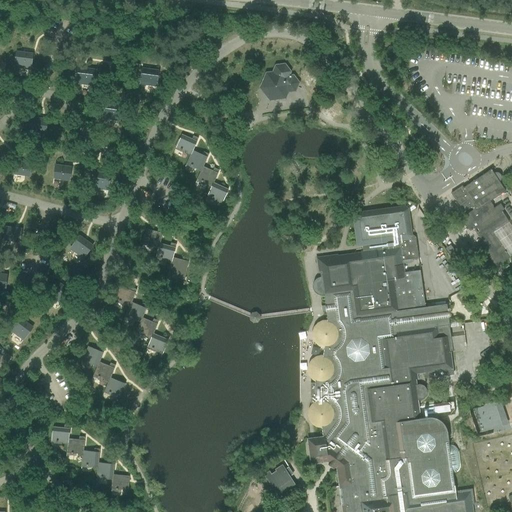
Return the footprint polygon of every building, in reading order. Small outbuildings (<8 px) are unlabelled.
[(29,74),(30,74),(33,54),(17,52),(15,67),(30,69),(29,74)] [(268,75),(267,75),(262,88),(271,99),(284,97),(287,92),(288,92),(295,90),(297,83),(284,66),(277,67),(276,70),(274,74),(273,77),(268,77),(268,75)] [(78,68),(76,83),(92,85),(91,90),(92,90),(94,70),(78,68)] [(156,91),(156,86),(158,71),(142,68),(140,84),(156,86),(155,91),(156,91)] [(119,125),(119,120),(121,105),(105,103),(103,118),(119,120),(118,125),(119,125)] [(32,118),(29,136),(30,136),(30,131),(46,133),(47,119),(32,118)] [(193,151),(198,138),(193,136),(192,139),(182,134),(176,147),(175,151),(177,147),(180,149),(180,150),(182,150),(186,152),(186,153),(190,155),(191,155),(193,151)] [(203,155),(193,151),(191,155),(190,155),(185,167),(186,167),(187,163),(191,165),(191,166),(192,166),(197,168),(196,169),(201,171),(203,167),(209,154),(204,152),(203,155)] [(14,174),(29,176),(31,163),(16,161),(13,179),(14,179),(14,174)] [(55,165),(53,183),(54,178),(69,180),(71,167),(55,165)] [(213,183),(214,183),(219,170),(214,168),(213,171),(203,167),(201,171),(196,183),(198,179),(201,181),(201,182),(203,182),(207,184),(207,185),(211,187),(213,183)] [(472,227),(479,237),(481,240),(482,239),(485,244),(482,246),(496,267),(510,257),(496,237),(495,238),(491,233),(509,222),(502,211),(504,209),(501,204),(494,208),(493,206),(490,201),(506,191),(498,180),(501,178),(499,176),(497,173),(495,175),(491,169),(463,188),(462,186),(451,193),(460,206),(462,205),(465,209),(470,206),(473,210),(461,218),(468,229),(472,227)] [(108,195),(108,190),(110,174),(94,172),(92,188),(108,190),(107,195),(108,195)] [(211,187),(206,199),(208,195),(212,197),(211,198),(213,198),(218,200),(216,204),(221,206),(228,189),(214,183),(213,183),(211,187)] [(317,425),(321,426),(323,437),(315,438),(308,446),(309,452),(310,457),(318,463),(328,462),(329,461),(330,462),(333,464),(337,467),(337,468),(339,486),(342,511),(472,511),(472,505),(474,505),(472,489),(455,491),(453,474),(456,473),(459,470),(460,467),(460,464),(459,452),(457,449),(455,447),(452,445),(449,445),(447,433),(446,427),(443,423),(439,420),(433,418),(428,417),(420,418),(418,400),(421,400),(424,399),(426,395),(427,392),(426,389),(424,386),(421,385),(418,385),(415,385),(415,380),(418,380),(417,374),(425,373),(425,378),(434,376),(445,375),(445,376),(453,375),(450,352),(453,352),(449,323),(448,314),(447,304),(425,307),(420,270),(412,271),(404,272),(403,273),(401,261),(411,260),(419,258),(416,237),(411,234),(408,211),(403,207),(397,208),(392,208),(386,209),(381,210),(375,211),(370,211),(364,212),(359,213),(353,214),(357,246),(362,245),(363,253),(338,256),(338,254),(316,257),(318,274),(320,274),(321,277),(317,278),(314,281),(313,284),(313,288),(314,291),(316,294),(320,296),(323,296),(325,306),(322,306),(322,309),(322,312),(326,312),(327,322),(323,322),(319,324),(316,327),(314,331),(314,335),(315,339),(317,342),(320,345),(324,346),(323,357),(318,357),(314,359),(311,363),(309,368),(310,372),(312,377),(315,380),(315,383),(311,383),(311,403),(315,403),(312,406),(310,410),(309,415),(310,419),(313,423),(317,425)] [(21,229),(6,227),(4,245),(5,240),(20,242),(21,229)] [(160,243),(163,230),(158,229),(157,232),(147,229),(142,247),(143,243),(147,244),(149,245),(149,244),(154,245),(153,247),(158,248),(160,243)] [(81,262),(83,258),(93,245),(80,236),(70,249),(83,258),(80,262),(81,262)] [(173,258),(176,244),(171,243),(170,246),(160,243),(158,248),(155,261),(156,257),(160,258),(160,259),(162,259),(162,258),(167,260),(166,261),(171,262),(173,258)] [(188,262),(173,258),(171,262),(168,275),(169,271),(173,272),(173,273),(175,273),(179,274),(178,278),(184,280),(188,262)] [(58,308),(61,303),(70,291),(57,282),(48,294),(61,303),(58,307),(58,308)] [(131,302),(132,302),(137,290),(132,288),(130,291),(120,286),(113,303),(114,303),(115,300),(119,301),(119,302),(120,302),(121,302),(125,303),(125,305),(129,307),(131,302)] [(141,306),(132,302),(131,302),(129,307),(124,319),(125,319),(126,315),(130,317),(131,318),(132,317),(136,319),(136,321),(140,322),(140,323),(142,318),(143,318),(148,305),(143,303),(141,306)] [(21,344),(24,340),(33,327),(20,318),(10,330),(24,340),(21,344)] [(140,323),(140,322),(135,334),(136,335),(137,331),(141,332),(141,333),(142,334),(143,333),(147,335),(146,336),(151,338),(153,334),(159,321),(154,319),(152,322),(143,318),(142,318),(140,323)] [(168,340),(153,334),(151,338),(146,350),(147,350),(148,347),(152,348),(152,349),(153,349),(158,351),(156,355),(161,357),(168,340)] [(98,351),(88,346),(83,359),(81,363),(82,363),(83,360),(87,361),(87,362),(88,362),(89,362),(93,364),(92,365),(97,367),(99,362),(100,362),(105,350),(100,348),(98,351)] [(110,378),(111,378),(116,365),(111,363),(109,366),(100,362),(99,362),(97,367),(92,379),(93,379),(94,375),(98,377),(99,378),(100,377),(104,379),(104,381),(108,382),(108,383),(110,378)] [(108,383),(108,382),(103,394),(104,395),(105,391),(109,392),(109,393),(110,394),(111,393),(115,395),(113,399),(118,401),(125,384),(111,378),(110,378),(108,383)] [(449,405),(435,407),(435,413),(450,411),(449,405)] [(68,439),(69,439),(70,425),(65,425),(64,428),(53,427),(52,441),(51,445),(52,445),(52,441),(56,441),(56,442),(58,442),(58,441),(63,442),(63,443),(68,444),(68,439)] [(83,451),(85,437),(79,437),(79,440),(69,439),(68,439),(68,444),(66,457),(67,457),(67,453),(71,453),(71,454),(73,454),(73,453),(78,454),(78,455),(83,456),(83,451)] [(98,463),(100,449),(94,449),(94,452),(83,451),(83,456),(81,469),(82,469),(82,465),(86,465),(86,466),(88,466),(88,465),(93,466),(93,467),(98,468),(98,463)] [(113,475),(115,461),(109,461),(109,464),(98,463),(98,468),(96,481),(97,481),(97,477),(101,477),(101,478),(103,478),(103,477),(108,478),(107,479),(112,480),(113,480),(113,475)] [(296,487),(288,475),(292,472),(289,468),(285,470),(273,478),(270,473),(266,476),(279,498),(296,487)] [(129,476),(113,475),(113,480),(112,480),(111,493),(112,489),(116,489),(116,490),(118,490),(118,489),(123,490),(122,494),(127,495),(129,476)]
